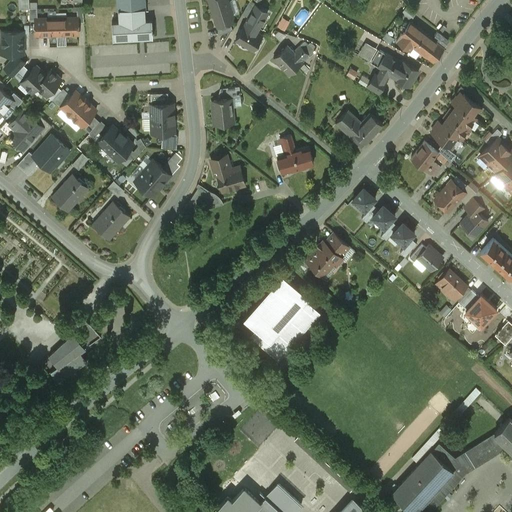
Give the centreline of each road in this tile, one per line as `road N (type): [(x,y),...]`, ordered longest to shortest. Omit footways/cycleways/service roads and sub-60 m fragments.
road 1 (tertiary): [(180,327),(363,166)]
road 2 (tertiary): [(0,472),(180,327)]
road 3 (tertiary): [(363,166),(500,0)]
road 4 (residential): [(189,84),(191,171),(135,271)]
road 5 (residential): [(363,166),(509,299)]
road 6 (residential): [(0,180),(90,261),(135,271)]
